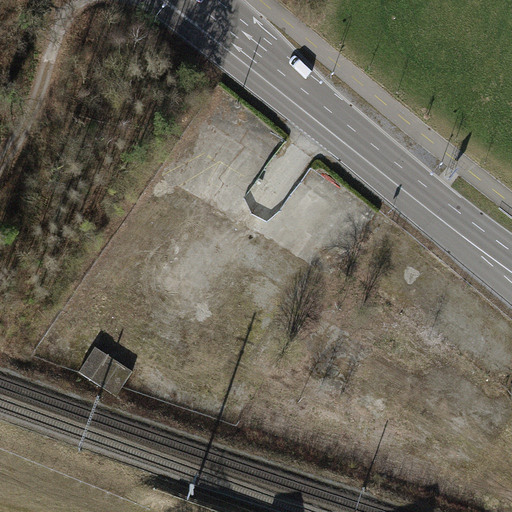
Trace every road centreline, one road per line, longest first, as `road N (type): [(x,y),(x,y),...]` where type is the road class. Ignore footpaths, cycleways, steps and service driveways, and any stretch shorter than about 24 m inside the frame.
road 1 (primary): [(511,269),(254,61)]
road 2 (track): [(0,167),(25,126),(64,20),(85,0)]
road 3 (primary): [(148,0),(254,61)]
